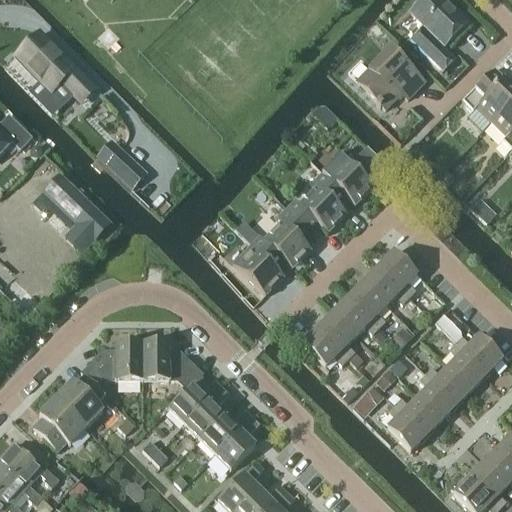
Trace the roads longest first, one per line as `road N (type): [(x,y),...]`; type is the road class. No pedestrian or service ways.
road 1 (residential): [(0,410),(91,311),(130,294),(161,296),(189,306),(379,511)]
road 2 (residential): [(511,331),(393,216),(284,325)]
